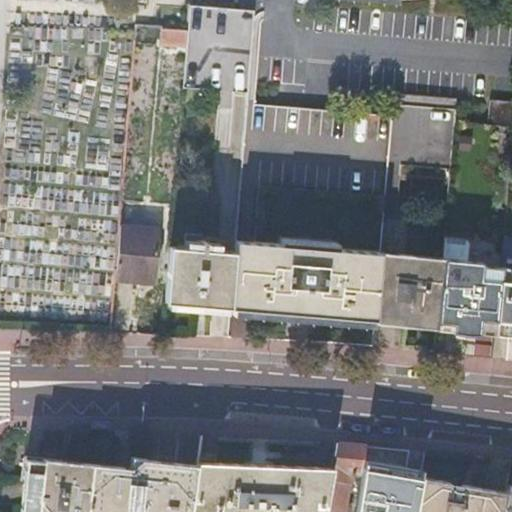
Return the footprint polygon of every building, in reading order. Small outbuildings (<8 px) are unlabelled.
[(188,32),(186,49),(183,89),(248,94),(249,83),(254,12),(235,11),(190,8),(188,28),(188,32)] [(394,95),(392,117),(387,175),(450,180),(455,120),(457,100),(394,95)] [(511,127),(511,104),(485,101),(483,124),(511,127)] [(392,117),(247,105),(241,185),(386,197),(387,175),(392,117)] [(235,254),(231,309),(307,316),(375,322),(376,318),(381,254),(314,248),(236,242),(235,254)] [(199,250),(169,248),(165,304),(199,307),(231,309),(235,254),(219,252),(219,246),(200,244),(199,250)] [(381,253),(381,254),(376,318),(407,321),(437,323),(443,259),(381,253)] [(482,264),(443,259),(437,323),(435,354),(464,356),(465,332),(480,334),(494,336),(500,269),(482,267),(482,264)] [(511,269),(500,269),(494,336),(502,336),(511,337),(511,269)] [(338,444),(338,445),(334,468),(334,470),(332,470),(324,511),(349,511),(350,507),(349,505),(347,502),(345,502),(348,484),(350,484),(352,475),(355,475),(355,473),(362,474),(366,447),(366,446),(338,444)] [(403,451),(382,449),(376,503),(415,506),(421,478),(425,453),(403,451)] [(25,461),(20,511),(87,511),(92,466),(25,460),(25,461)] [(144,460),(138,468),(135,487),(132,511),(155,511),(162,461),(144,460)] [(189,511),(196,464),(162,461),(155,511),(189,511)] [(196,464),(189,511),(324,511),(332,470),(334,470),(334,468),(196,462),(196,464)] [(136,469),(92,466),(87,511),(132,511),(135,487),(138,468),(136,469)] [(501,511),(502,511),(506,492),(506,491),(477,487),(448,482),(421,478),(415,506),(414,511),(501,511)] [(501,511),(511,511),(511,493),(506,492),(502,511),(501,511)]
